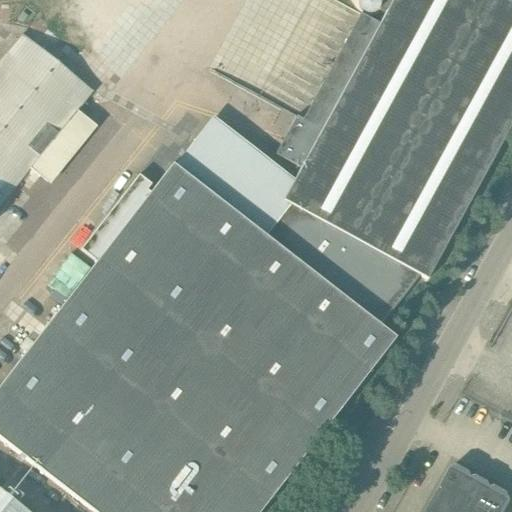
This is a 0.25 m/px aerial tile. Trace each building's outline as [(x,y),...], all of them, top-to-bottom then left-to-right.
[(0,511),(259,511),(394,339),(379,327),(419,276),(427,280),(511,123),(511,5),(501,0),(392,0),(379,24),(360,14),(302,120),(296,117),(275,155),(300,168),(294,181),(212,117),(174,167),(171,165),(150,193),(134,181),(80,251),(96,262),(0,385),(0,441),(91,511),(26,511),(0,491),(0,511)] [(147,0),(163,14),(175,0),(147,0)] [(359,0),(359,1),(358,3),(359,5),(359,7),(360,8),(360,10),(362,11),(363,12),(364,13),(366,14),(368,14),(370,14),(372,14),(373,14),(375,13),(376,12),(377,11),(378,9),(379,7),(380,6),(380,4),(380,3),(380,1),(379,0),(359,0)] [(0,205),(91,93),(21,36),(0,62),(0,205)] [(455,467),(452,467),(450,468),(425,511),(504,511),(505,511),(510,501),(510,500),(510,499),(509,498),(509,497),(455,467)]
